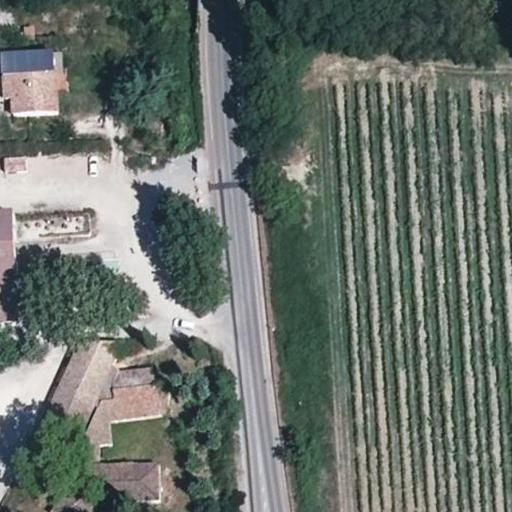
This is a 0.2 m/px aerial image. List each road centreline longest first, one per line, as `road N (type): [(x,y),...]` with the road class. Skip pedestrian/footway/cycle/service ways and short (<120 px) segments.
road 1 (tertiary): [(223,66),(214,102),(226,222),(245,288)]
road 2 (tertiary): [(245,288),(249,204),(241,125),(223,66)]
